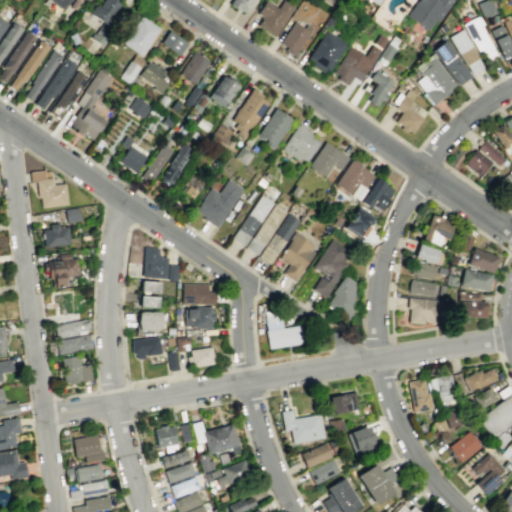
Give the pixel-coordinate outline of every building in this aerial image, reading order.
[(68,0),(62,9),(49,0),(68,0)] [(84,0),(81,1),(74,9),(69,5),(72,0),(84,0)] [(87,12),(93,4),(96,6),(100,0),(115,0),(115,1),(118,3),(105,24),(87,12)] [(229,0),(251,0),(243,13),(237,9),(236,10),(227,4),(229,0)] [(280,0),(282,0),(292,6),(273,36),(255,24),(261,16),(255,12),(263,0),(265,0),(275,7),(280,0)] [(451,0),(437,19),(434,17),(426,29),(405,15),(415,0),(451,0)] [(480,0),(475,2),(480,17),(494,12),(490,0),(480,0)] [(120,42),(138,55),(156,28),(138,15),(120,42)] [(461,24),(468,19),(478,15),(496,55),(484,61),(479,50),(476,52),(461,24)] [(292,21),(302,28),(304,24),(310,28),(292,55),(283,49),(284,47),(277,43),(292,21)] [(0,37),(11,22),(20,29),(0,58),(0,37)] [(89,36),(92,32),(93,33),(99,24),(111,32),(102,46),(89,36)] [(488,30),(501,58),(511,53),(511,50),(499,24),(488,30)] [(460,28),(446,36),(463,65),(465,64),(471,74),(481,68),(475,58),(477,57),(460,28)] [(158,42),(176,55),(185,42),(166,30),(158,42)] [(324,30),(344,44),(328,69),(324,66),(321,71),(309,65),(312,61),(305,57),(324,30)] [(24,31),(5,59),(6,59),(1,66),(2,68),(0,70),(0,80),(3,82),(9,72),(10,73),(34,37),(24,31)] [(73,32),(77,41),(72,44),(67,35),(73,32)] [(377,34),(386,40),(380,48),(372,43),(377,34)] [(442,39),(430,49),(456,84),(469,75),(442,39)] [(38,40),(14,75),(7,85),(14,90),(21,80),(23,81),(47,46),(38,40)] [(385,43),(394,49),(385,61),(377,56),(385,43)] [(370,45),(378,50),(357,81),(351,77),(345,86),(335,79),(337,76),(331,72),(348,47),(363,57),(370,45)] [(22,95),(31,83),(29,82),(33,77),(32,76),(50,49),(60,56),(38,88),(37,88),(29,100),(22,95)] [(192,51),(207,61),(192,83),(177,74),(192,51)] [(32,103),(63,57),(73,65),(69,72),(70,72),(67,77),(66,76),(55,93),(54,92),(51,97),(48,96),(40,109),(32,103)] [(414,81),(432,105),(455,88),(432,57),(416,69),(421,76),(414,81)] [(128,60),(138,67),(126,84),(116,77),(128,60)] [(146,61),(149,63),(150,62),(155,65),(156,64),(160,67),(159,69),(163,71),(163,75),(167,79),(158,93),(151,88),(152,86),(136,75),(146,61)] [(67,124),(79,106),(74,102),(96,69),(108,77),(86,109),(103,121),(90,139),(82,134),(81,136),(74,132),(75,130),(67,124)] [(373,69),(391,82),(383,93),(387,95),(382,101),(379,99),(374,106),(366,100),(370,94),(367,93),(374,83),(367,78),(373,69)] [(46,111),(75,70),(84,76),(56,118),(46,111)] [(206,96),(220,75),(235,85),(221,106),(218,105),(217,106),(209,100),(210,99),(206,96)] [(191,86),(199,90),(187,108),(181,103),(183,100),(182,100),(191,86)] [(250,88),(229,120),(234,123),(231,127),(236,130),(234,133),(243,139),(268,99),(250,88)] [(406,88),(393,107),(399,112),(393,121),(410,132),(424,112),(409,101),(414,93),(406,88)] [(199,93),(189,107),(197,113),(207,98),(199,93)] [(133,96),(149,106),(140,118),(135,114),(133,116),(130,113),(131,112),(125,107),(133,96)] [(172,100),(177,104),(173,111),(167,107),(172,100)] [(273,108),(255,134),(265,141),(263,143),(270,149),(291,119),(273,108)] [(165,113),(172,118),(167,127),(159,122),(165,113)] [(511,138),(511,115),(503,119),(511,138)] [(297,122),(305,128),(305,130),(311,134),(310,136),(318,142),(305,162),(298,157),(297,160),(281,150),(280,147),(297,122)] [(179,123),(186,128),(181,136),(174,131),(179,123)] [(217,123),(230,131),(221,144),(209,135),(217,123)] [(490,130),(502,148),(511,141),(500,123),(490,130)] [(123,135),(130,139),(127,144),(145,156),(133,172),(117,161),(125,148),(118,143),(123,135)] [(476,148),(496,165),(503,158),(482,140),(476,148)] [(323,141),(346,157),(338,169),(331,164),(322,176),(307,165),(323,141)] [(160,143),(169,149),(150,178),(147,176),(144,180),(138,176),(160,143)] [(180,143),(166,163),(167,164),(159,176),(160,177),(158,180),(164,184),(165,182),(168,184),(178,171),(176,169),(189,149),(180,143)] [(239,147),(250,154),(243,165),(232,157),(239,147)] [(473,149),(462,163),(478,176),(490,161),(473,149)] [(347,193),(355,182),(363,187),(372,174),(350,159),(332,184),(347,193)] [(68,206),(41,209),(40,199),(37,199),(35,182),(30,183),(29,172),(43,170),(44,179),(52,178),(53,185),(66,183),(68,206)] [(181,192),(190,198),(194,191),(195,192),(202,182),(188,173),(181,183),(185,186),(181,192)] [(511,175),(508,173),(498,189),(511,196),(511,175)] [(375,177),(383,183),(384,184),(391,189),(385,197),(387,199),(380,210),(376,211),(369,206),(367,207),(363,204),(360,201),(375,177)] [(208,187),(216,192),(226,178),(240,188),(214,227),(201,218),(202,216),(193,210),(208,187)] [(294,185),(300,190),(294,198),(288,194),(294,185)] [(230,238),(241,246),(270,202),(259,195),(230,238)] [(272,204),(283,212),(254,254),(243,247),(272,204)] [(342,226),(355,207),(369,217),(365,223),(369,227),(359,239),(342,226)] [(66,223),(80,221),(78,208),(64,210),(66,223)] [(256,256),(285,212),(296,221),(267,264),(256,256)] [(453,226),(441,221),(442,218),(430,213),(420,239),(437,246),(440,239),(447,242),(453,226)] [(70,245),(44,248),(42,230),(49,229),(49,224),(58,223),(59,227),(68,226),(70,245)] [(91,239),(82,241),(81,232),(90,231),(91,239)] [(278,256),(289,239),(288,238),(293,232),(310,244),(307,250),(311,253),(301,268),(302,269),(293,282),(281,273),(287,264),(278,258),(278,256)] [(473,239),(468,252),(460,248),(464,236),(473,239)] [(311,265),(322,274),(323,273),(327,276),(324,281),(318,277),(310,288),(322,297),(345,263),(339,259),(346,248),(329,238),(311,265)] [(437,251),(433,263),(428,261),(427,263),(423,262),(424,260),(414,256),(418,245),(437,251)] [(174,281),(155,278),(154,276),(139,275),(142,247),(156,248),(155,255),(165,256),(165,264),(175,264),(174,281)] [(491,273),(467,264),(474,248),(497,257),(491,273)] [(64,286),(51,287),(51,285),(46,283),(45,273),(43,273),(42,264),(46,262),(60,260),(59,255),(70,254),(70,258),(75,258),(78,274),(66,277),(64,286)] [(404,258),(400,273),(419,278),(421,277),(431,280),(435,267),(404,258)] [(488,292),(458,285),(463,268),(491,274),(488,292)] [(342,275),(353,282),(352,305),(353,307),(346,319),(323,304),(332,293),(330,292),(342,275)] [(431,298),(399,292),(402,277),(434,283),(431,298)] [(157,292),(139,291),(140,280),(158,281),(157,292)] [(213,304),(179,303),(180,283),(206,284),(206,291),(213,291),(213,304)] [(74,314),(57,315),(57,308),(50,304),(49,293),(61,292),(62,288),(72,288),(74,314)] [(156,307),(137,306),(138,295),(157,296),(156,307)] [(436,322),(409,321),(409,309),(397,309),(398,297),(437,299),(436,322)] [(484,317),(458,316),(458,301),(484,302),(484,317)] [(183,306),(183,325),(191,325),(195,327),(212,327),(211,313),(209,313),(209,306),(183,306)] [(159,329),(137,329),(134,320),(137,310),(158,311),(160,320),(159,329)] [(297,325),(282,328),(280,314),(263,316),(268,348),(300,343),(297,325)] [(88,318),(53,325),(56,339),(86,334),(90,329),(88,318)] [(91,349),(58,354),(55,341),(88,335),(91,342),(91,349)] [(129,339),(131,354),(134,354),(134,359),(143,359),(143,355),(160,353),(166,350),(165,347),(173,346),(173,338),(164,338),(164,336),(129,339)] [(183,350),(174,350),(174,337),(188,336),(188,343),(183,343),(183,350)] [(209,345),(187,349),(190,367),(212,363),(209,345)] [(178,368),(168,370),(164,352),(174,350),(178,368)] [(95,380),(61,384),(58,358),(79,355),(81,364),(93,363),(95,380)] [(0,361),(7,361),(9,381),(0,382),(0,361)] [(490,367),(478,373),(477,370),(462,376),(465,385),(472,382),(476,386),(495,378),(490,367)] [(428,378),(431,390),(435,389),(439,407),(457,403),(451,373),(428,378)] [(431,409),(413,412),(407,381),(424,378),(431,409)] [(506,386),(496,393),(500,399),(510,392),(506,386)] [(0,387),(0,416),(18,413),(16,402),(5,404),(2,387),(0,387)] [(494,399),(488,388),(472,397),(478,408),(494,399)] [(328,396),(352,391),(356,408),(330,412),(328,396)] [(511,423),(491,438),(478,419),(511,392),(511,423)] [(279,411),(282,430),(288,429),(290,443),(322,437),(318,413),(291,418),(290,409),(279,411)] [(457,424),(437,435),(430,422),(451,412),(457,424)] [(0,447),(14,445),(11,434),(20,432),(17,417),(0,420),(0,447)] [(326,420),(339,418),(343,428),(331,433),(326,420)] [(201,430),(198,420),(189,423),(194,443),(202,440),(199,431),(201,430)] [(177,424),(180,441),(189,440),(186,423),(177,424)] [(201,430),(230,423),(236,445),(235,445),(236,451),(230,453),(228,447),(205,453),(202,440),(199,431),(201,430)] [(152,429),(158,428),(158,425),(165,424),(165,426),(171,425),(175,448),(171,448),(171,450),(163,452),(162,446),(155,447),(152,429)] [(345,432),(353,455),(369,449),(368,448),(372,447),(377,444),(372,431),(368,433),(365,425),(345,432)] [(459,463),(446,447),(466,431),(479,447),(459,463)] [(504,431),(492,439),(498,448),(509,439),(504,431)] [(73,456),(70,438),(94,434),(97,450),(100,450),(101,460),(83,462),(82,455),(73,456)] [(511,439),(500,453),(511,462),(511,439)] [(298,453),(304,467),(329,456),(322,443),(298,453)] [(158,456),(161,466),(185,459),(183,449),(158,456)] [(26,477),(15,479),(12,474),(0,476),(0,452),(15,450),(17,463),(24,462),(26,477)] [(475,476),(468,468),(487,452),(502,470),(496,476),(488,465),(475,476)] [(195,455),(204,453),(206,460),(209,460),(212,468),(200,472),(195,455)] [(305,470),(313,485),(337,471),(330,458),(305,470)] [(219,468),(221,474),(212,478),(213,479),(210,480),(213,488),(217,487),(248,475),(241,459),(219,468)] [(162,470),(166,482),(192,473),(188,462),(162,470)] [(73,467),(75,481),(99,477),(96,463),(73,467)] [(388,466),(381,471),(379,468),(377,469),(373,463),(355,475),(373,504),(391,492),(386,482),(395,476),(388,466)] [(201,474),(204,482),(209,480),(209,479),(219,474),(216,468),(208,472),(208,471),(201,474)] [(473,484),(489,470),(498,481),(483,495),(473,484)] [(167,485),(172,497),(197,487),(192,476),(167,485)] [(325,511),(319,501),(327,496),(325,493),(327,492),(324,487),(341,477),(359,506),(349,511),(339,511),(338,511),(336,511),(335,509),(330,511),(325,511)] [(80,497),(77,484),(104,479),(106,492),(80,497)] [(170,500),(175,511),(178,511),(200,502),(194,490),(170,500)] [(511,511),(511,492),(508,490),(497,506),(507,511),(511,511)] [(81,505),(82,511),(108,508),(106,496),(82,500),(82,505),(81,505)] [(224,505),(227,511),(234,511),(252,503),(248,496),(239,500),(238,498),(224,505)] [(414,511),(404,501),(391,511),(414,511)]
